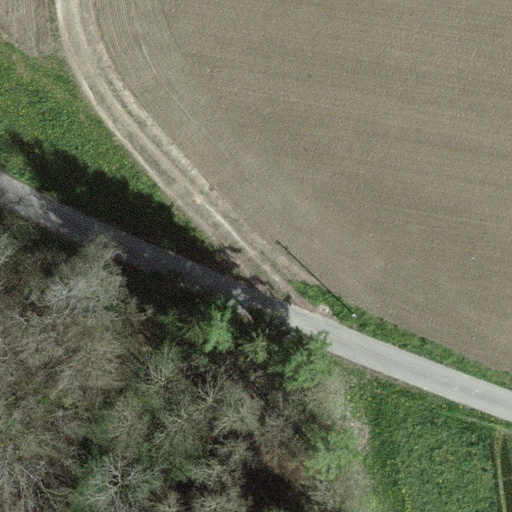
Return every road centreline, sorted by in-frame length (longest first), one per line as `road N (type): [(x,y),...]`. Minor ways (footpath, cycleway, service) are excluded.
road 1 (unclassified): [(0,187),(329,340),(511,405)]
road 2 (track): [(329,340),(125,130),(74,44),(66,0)]
